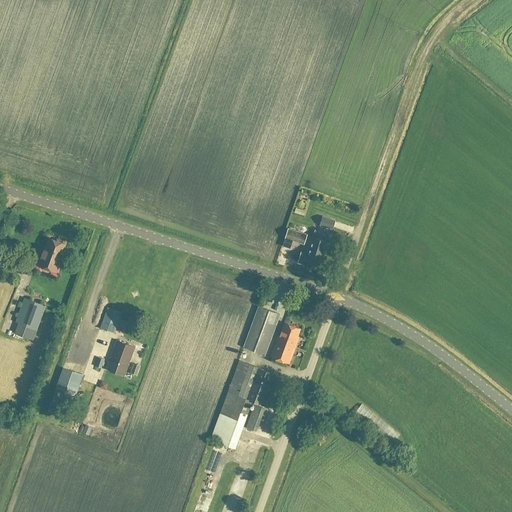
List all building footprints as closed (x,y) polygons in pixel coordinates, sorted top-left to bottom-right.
[(335,221),(323,217),(320,226),(332,230),(335,221)] [(307,235),(288,229),(285,239),(304,245),(307,235)] [(312,237),(309,247),(317,250),(315,255),(323,257),(328,242),(330,235),(315,230),(312,237)] [(41,258),(38,265),(56,272),(61,258),(63,253),(62,252),(65,244),(63,244),(62,242),(57,240),(55,241),(50,239),(47,247),(45,246),(41,258)] [(317,250),(309,247),(306,254),(301,252),(299,259),(304,261),(303,264),(319,270),(323,257),(315,255),(317,250)] [(46,306),(24,299),(16,322),(37,330),(46,306)] [(264,355),(279,314),(258,307),(244,347),(264,355)] [(100,329),(106,331),(114,334),(121,313),(108,308),(100,329)] [(278,337),(276,342),(287,346),(287,347),(294,349),(299,337),(297,337),(300,329),(284,323),(279,337),(278,337)] [(124,376),(135,347),(116,340),(106,370),(124,376)] [(276,342),(270,358),(289,364),(294,349),(287,347),(287,346),(276,342)] [(299,351),(297,359),(305,360),(306,352),(299,351)] [(96,366),(101,369),(105,360),(99,358),(96,366)] [(240,361),(220,414),(244,423),(252,402),(263,407),(276,375),(240,361)] [(134,364),(131,374),(137,376),(140,366),(134,364)] [(63,368),(53,396),(63,399),(75,403),(84,376),(72,372),(63,368)] [(276,387),(272,399),(280,402),(285,391),(276,387)] [(255,406),(246,428),(256,432),(264,409),(255,406)] [(363,406),(358,413),(369,422),(371,420),(393,438),(397,433),(377,416),(376,417),(363,406)] [(266,429),(261,427),(258,435),(272,440),(276,429),(267,426),(266,429)] [(217,491),(229,467),(217,461),(205,486),(217,491)] [(235,497),(243,498),(245,484),(238,483),(235,497)]
